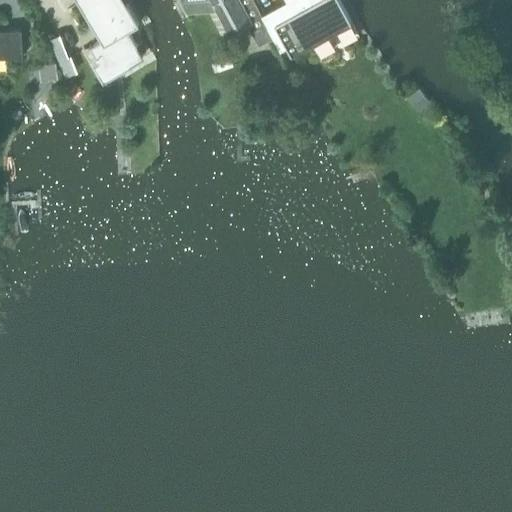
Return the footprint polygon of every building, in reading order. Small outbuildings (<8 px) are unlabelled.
[(125,0),(79,0),(101,37),(89,44),(98,59),(103,68),(139,47),(137,44),(128,28),(138,22),(125,0)] [(211,0),(212,1),(229,33),(248,23),(259,44),(273,37),(257,5),(254,0),(211,0)] [(288,0),(295,12),(275,23),(292,55),(352,23),(351,20),(346,11),(340,0),(288,0)] [(0,57),(23,56),(21,28),(0,29),(0,57)] [(420,111),(431,103),(420,88),(409,97),(420,111)]
